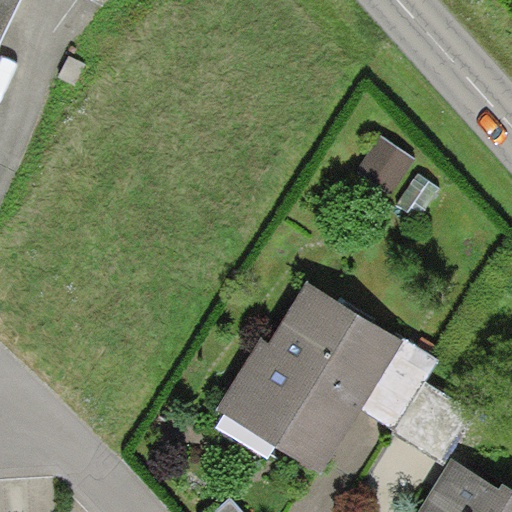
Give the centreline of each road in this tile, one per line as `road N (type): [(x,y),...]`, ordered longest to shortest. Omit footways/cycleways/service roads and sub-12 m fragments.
road 1 (residential): [(0,407),(111,485),(134,511)]
road 2 (secondary): [(511,119),(403,0)]
